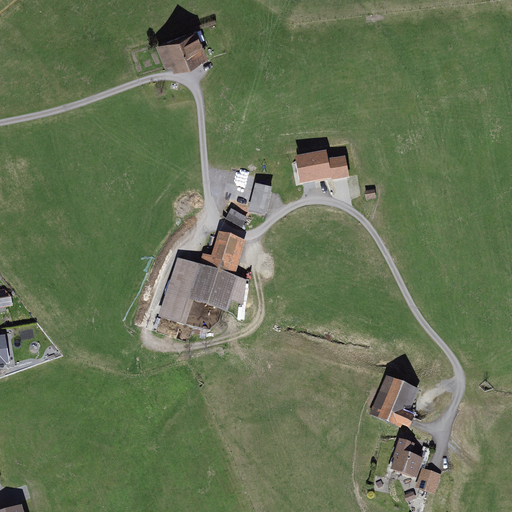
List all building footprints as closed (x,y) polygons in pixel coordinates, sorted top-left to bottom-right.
[(196,29),(156,46),(164,66),(171,63),(175,73),(209,58),(196,29)] [(330,156),(306,160),(310,185),(326,182),(328,190),(344,187),(342,175),(333,177),(330,156)] [(267,218),(272,191),(256,188),(251,215),(267,218)] [(376,193),(365,194),(366,204),(377,202),(376,193)] [(248,219),(232,212),(227,223),(243,230),(248,219)] [(236,279),(247,243),(219,235),(211,260),(204,258),(201,267),(178,260),(159,319),(186,327),(193,303),(228,314),(231,303),(240,306),(247,282),(236,279)] [(0,306),(12,303),(10,295),(0,297),(0,306)] [(420,391),(387,379),(372,418),(402,430),(403,428),(411,431),(416,418),(410,416),(420,391)] [(417,480),(424,459),(413,456),(416,446),(401,441),(392,472),(417,480)] [(436,497),(442,476),(424,471),(418,491),(436,497)]
